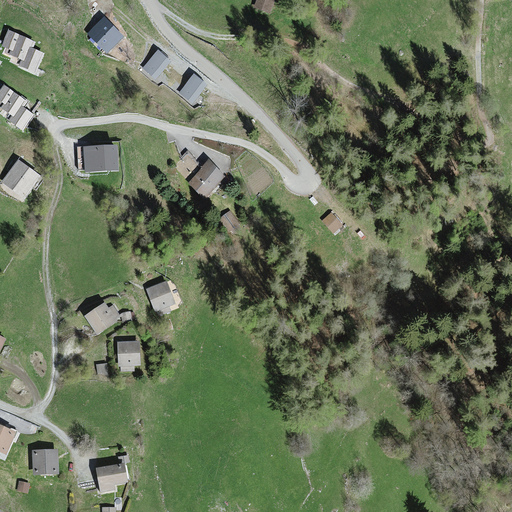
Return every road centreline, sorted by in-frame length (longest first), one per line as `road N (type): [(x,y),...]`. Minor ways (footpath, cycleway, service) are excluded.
road 1 (track): [(152,7),(198,31),(260,34),(305,48),(364,95),(421,109),(469,146),(485,146),(481,0)]
road 2 (track): [(182,130),(130,118),(62,123),(50,138),(59,171),(45,242),(54,354),(49,394),(35,417)]
road 3 (residential): [(148,0),(177,42),(251,105),(308,170),(298,182),(261,151),(220,137),(182,130),(183,146)]
